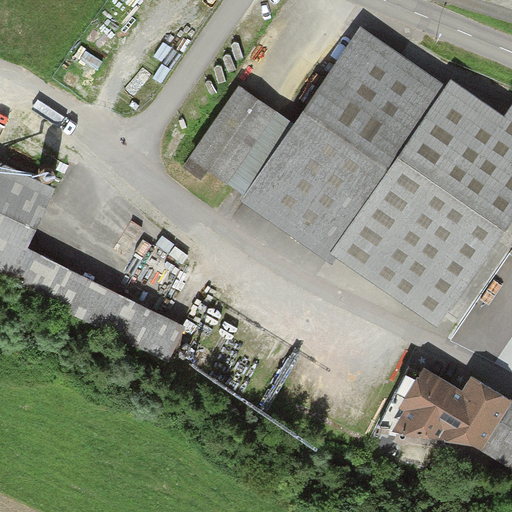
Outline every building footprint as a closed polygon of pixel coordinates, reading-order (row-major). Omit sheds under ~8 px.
[(448,88),(359,29),(294,125),(244,198),(241,203),(331,266),(336,260),(439,329),(511,222),(511,110),(505,120),(452,83),(448,88)] [(244,198),(294,125),(239,88),(189,160),(244,198)] [(55,190),(0,164),(0,279),(169,363),(186,329),(28,251),(55,190)] [(511,389),(511,388),(471,364),(462,378),(423,355),(396,400),(402,402),(393,419),(473,431),(482,438),(511,392),(511,389)] [(511,392),(482,438),(480,441),(511,461),(511,392)]
